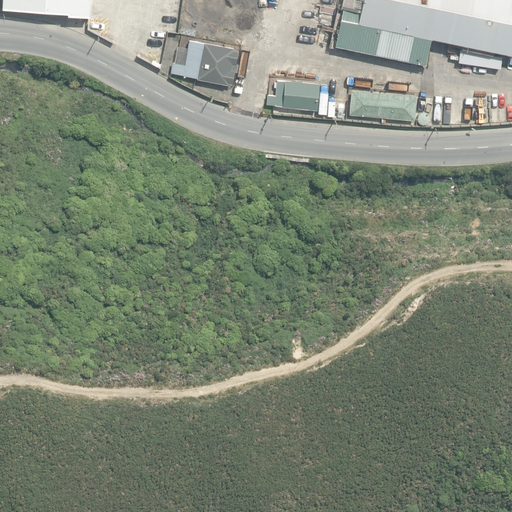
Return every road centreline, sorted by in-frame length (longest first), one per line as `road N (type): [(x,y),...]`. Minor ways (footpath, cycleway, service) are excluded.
road 1 (track): [(0,386),(127,398),(217,389),(313,361),(424,278),(511,266)]
road 2 (unclassified): [(511,142),(317,142),(255,134),(37,37),(0,32)]
